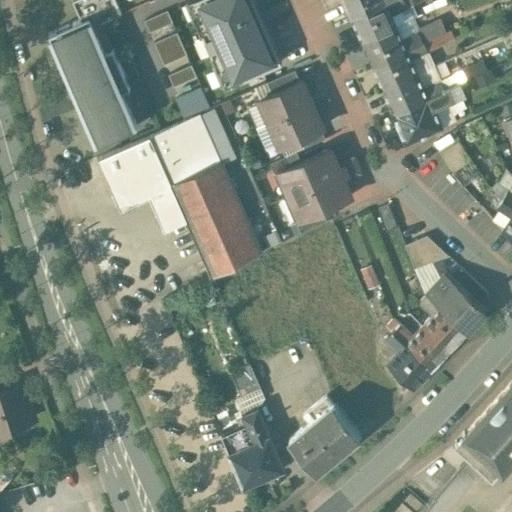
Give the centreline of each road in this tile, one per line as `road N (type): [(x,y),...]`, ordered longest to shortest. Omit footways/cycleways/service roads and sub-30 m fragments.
road 1 (tertiary): [(0,131),(72,342),(145,511)]
road 2 (residential): [(511,286),(365,155),(300,0)]
road 3 (tertiary): [(325,511),(395,455),(511,328)]
road 4 (unknown): [(194,294),(388,175)]
